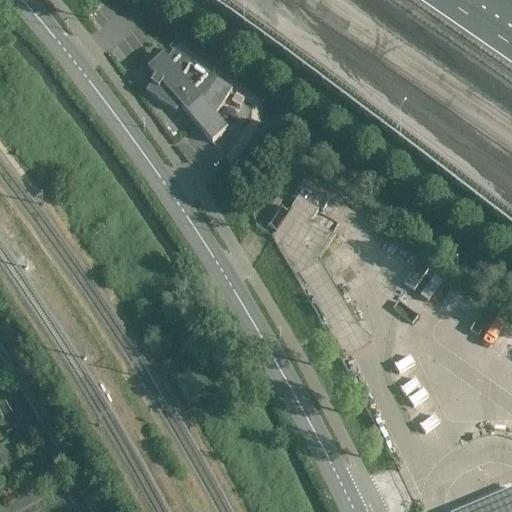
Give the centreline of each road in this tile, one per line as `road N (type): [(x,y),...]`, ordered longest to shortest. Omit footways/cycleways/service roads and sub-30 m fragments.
road 1 (secondary): [(353,511),(222,275),(118,123),(19,0)]
road 2 (motorway): [(319,0),(511,136)]
